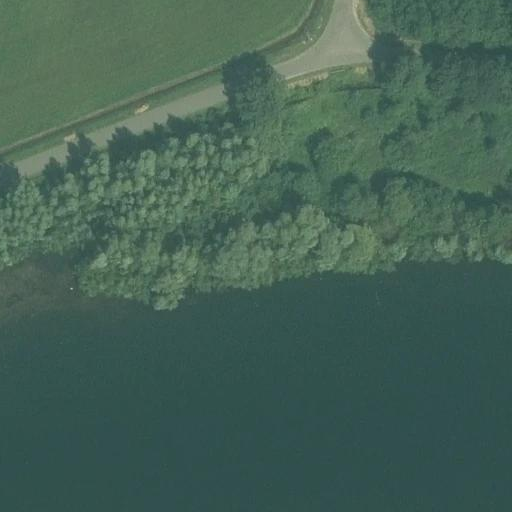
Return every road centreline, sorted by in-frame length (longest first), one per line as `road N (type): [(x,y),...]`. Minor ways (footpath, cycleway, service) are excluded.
road 1 (unclassified): [(0,178),(230,87),(339,55)]
road 2 (unclassified): [(511,61),(339,55)]
